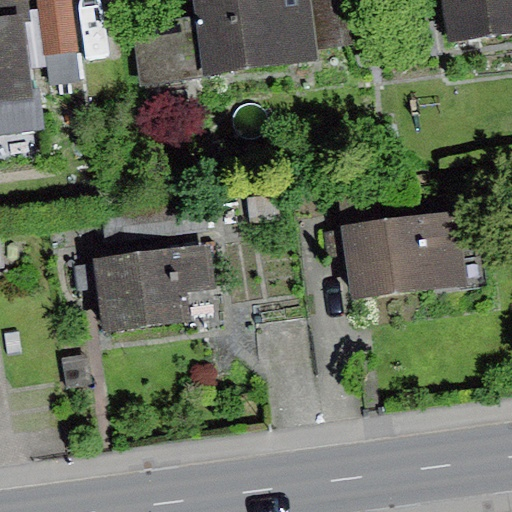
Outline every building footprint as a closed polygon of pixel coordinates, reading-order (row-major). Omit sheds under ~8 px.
[(72,0),(36,0),(43,59),(78,54),(72,0)] [(309,0),(198,0),(202,37),(135,44),(140,89),(317,71),(309,0)] [(410,0),(323,0),(329,54),(416,44),(410,0)] [(511,0),(444,0),(449,50),(511,42),(511,0)] [(26,20),(0,23),(0,136),(42,130),(26,20)] [(338,193),(343,230),(379,225),(374,188),(338,193)] [(279,195),(248,199),(251,224),(282,220),(279,195)] [(204,201),(106,213),(109,244),(208,232),(204,201)] [(379,225),(343,230),(353,305),(469,291),(460,215),(379,225)] [(213,251),(92,264),(100,340),(188,331),(184,295),(218,292),(213,251)] [(88,356),(63,359),(66,387),(92,384),(88,356)]
